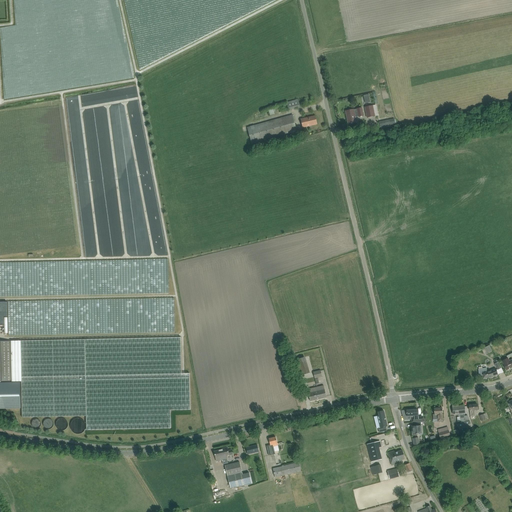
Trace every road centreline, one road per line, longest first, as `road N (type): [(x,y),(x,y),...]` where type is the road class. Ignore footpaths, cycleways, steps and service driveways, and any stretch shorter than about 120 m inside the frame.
road 1 (unclassified): [(393,398),(301,0)]
road 2 (tertiary): [(0,435),(129,454),(393,398)]
road 3 (unclassified): [(442,511),(402,438),(393,398)]
road 4 (tertiary): [(393,398),(511,382)]
